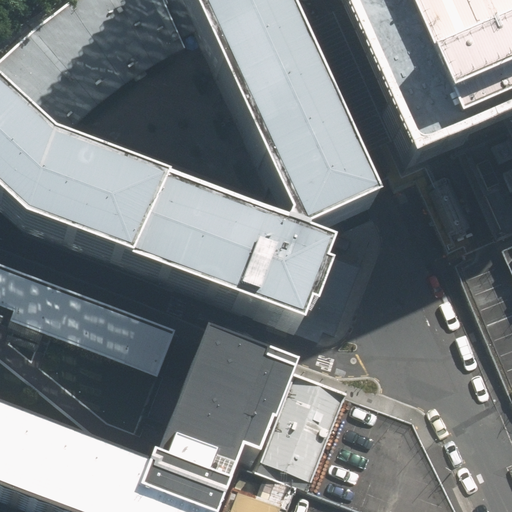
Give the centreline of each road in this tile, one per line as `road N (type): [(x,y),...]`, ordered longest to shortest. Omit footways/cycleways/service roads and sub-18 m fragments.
road 1 (residential): [(0,248),(319,361),(361,360),(419,336)]
road 2 (residential): [(502,511),(419,336)]
